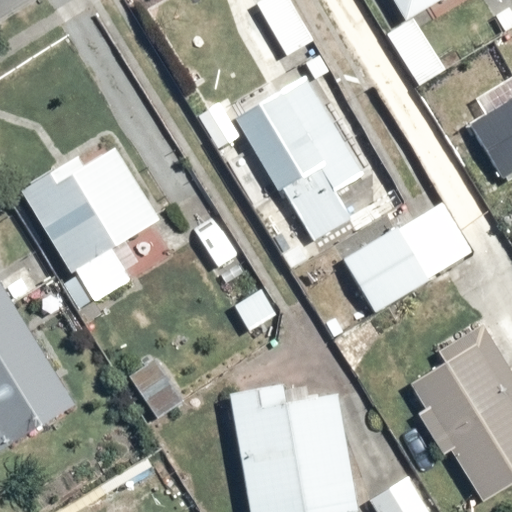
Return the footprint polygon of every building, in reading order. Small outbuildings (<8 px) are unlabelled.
[(290,0),(265,0),(250,10),(282,55),(313,33),(290,0)] [(396,0),(408,20),(443,0),(396,0)] [(309,78),(239,118),(281,192),(286,189),(315,241),(353,219),(337,192),(365,176),(309,78)] [(511,94),(465,122),(497,175),(511,166),(511,94)] [(82,156),(24,191),(74,274),(164,221),(121,149),(89,168),(82,156)] [(468,253),(436,201),(340,260),(372,312),(468,253)] [(81,405),(0,270),(0,452),(0,453),(81,405)] [(259,283),(228,304),(247,332),(278,311),(259,283)] [(449,362),(412,384),(427,409),(422,413),(446,453),(453,448),(486,501),(511,485),(511,364),(486,323),(442,350),(449,362)] [(285,384),(232,393),(253,511),(362,511),(340,394),(289,403),(285,384)] [(437,511),(412,473),(369,500),(376,511),(437,511)]
